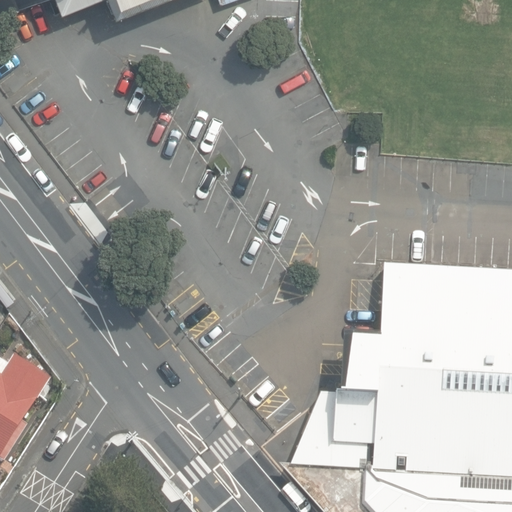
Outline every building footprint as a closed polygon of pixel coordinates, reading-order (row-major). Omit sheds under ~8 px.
[(122,0),(129,9),(152,0),(122,0)] [(490,107),(377,101),(374,155),(487,160),(490,107)] [(511,274),(385,267),(382,338),(346,337),(342,398),(322,397),(292,467),(280,466),(300,488),(511,508),(511,274)] [(0,457),(8,462),(31,424),(27,422),(55,378),(17,354),(11,363),(0,356),(0,457)] [(511,511),(511,508),(300,488),(321,511),(511,511)]
